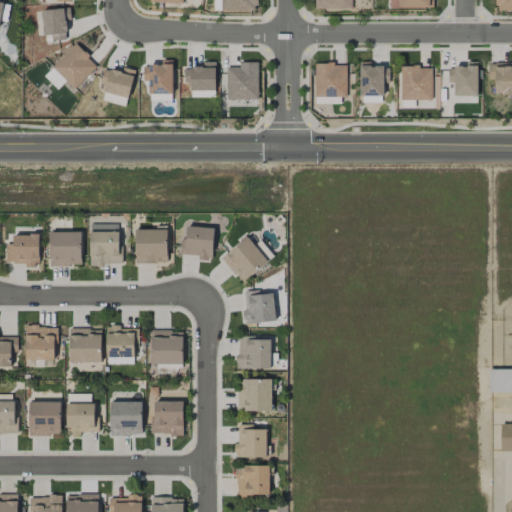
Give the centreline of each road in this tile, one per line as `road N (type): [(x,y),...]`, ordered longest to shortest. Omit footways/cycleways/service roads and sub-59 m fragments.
road 1 (residential): [(118,31),(511,33)]
road 2 (primary): [(291,149),(511,149)]
road 3 (residential): [(207,298),(206,511)]
road 4 (residential): [(207,298),(0,295)]
road 5 (residential): [(0,463),(206,467)]
road 6 (primary): [(111,149),(291,149)]
road 7 (tertiary): [(287,0),(291,149)]
